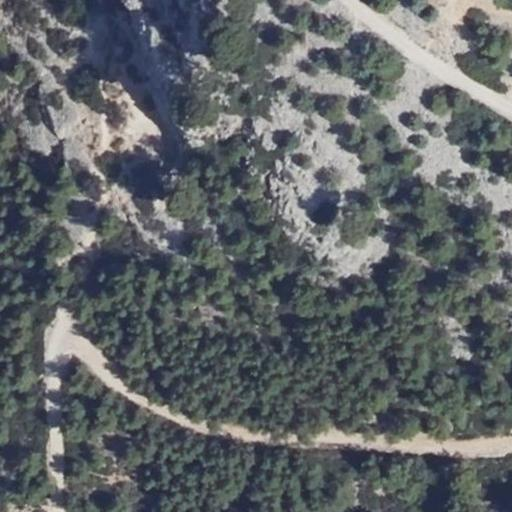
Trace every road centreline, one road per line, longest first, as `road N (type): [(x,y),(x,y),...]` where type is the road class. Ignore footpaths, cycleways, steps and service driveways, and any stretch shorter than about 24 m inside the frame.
road 1 (track): [(61,511),(52,359),(56,340),(68,335),(115,383),(189,422),(266,438),(511,441)]
road 2 (track): [(511,110),(451,78),(352,0)]
